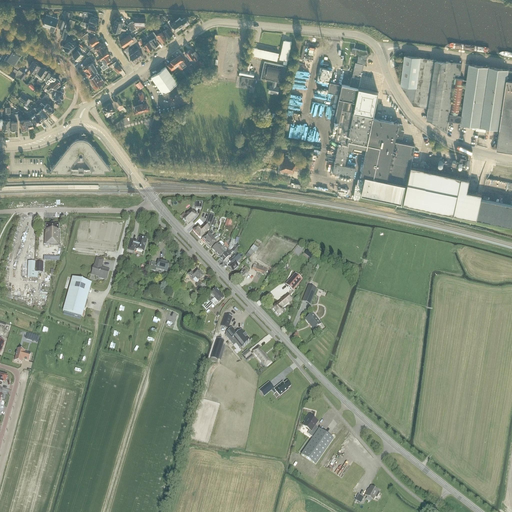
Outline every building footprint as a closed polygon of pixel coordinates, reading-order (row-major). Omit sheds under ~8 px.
[(92,13),(90,13),(88,12),(83,12),(82,13),(80,13),(79,15),(81,16),(81,17),(89,19),(88,22),(96,25),(98,19),(91,16),(92,13)] [(53,32),(58,19),(46,15),(42,25),(49,28),(49,30),(53,32)] [(175,21),(180,28),(185,25),(185,26),(189,23),(185,17),(181,20),(179,18),(175,21)] [(127,30),(129,34),(133,31),(128,24),(126,25),(123,22),(119,21),(119,20),(118,18),(116,20),(114,25),(124,28),(126,29),(126,30),(127,30)] [(128,24),(133,31),(136,29),(134,26),(145,26),(145,18),(141,18),(141,19),(134,18),(134,22),(131,22),(128,24)] [(174,30),(175,32),(180,28),(175,21),(171,23),(169,20),(167,21),(173,29),(174,30)] [(95,28),(96,26),(85,23),(84,26),(87,27),(86,30),(94,33),(96,29),(95,28)] [(163,31),(167,37),(172,34),(171,32),(172,32),(166,24),(164,25),(166,29),(163,31)] [(121,31),(124,32),(121,34),(123,37),(129,34),(127,30),(126,30),(126,29),(124,28),(114,25),(112,30),(113,32),(115,32),(120,33),(121,31)] [(159,33),(156,35),(158,38),(161,42),(166,38),(159,28),(157,26),(155,27),(156,29),(159,33)] [(153,47),(154,47),(155,47),(157,45),(159,44),(156,40),(158,38),(156,35),(153,31),(149,34),(152,39),(149,41),(153,47)] [(132,44),(135,42),(137,41),(137,40),(134,36),(132,38),(130,34),(122,39),(122,40),(120,42),(123,46),(126,44),(126,45),(128,43),(130,46),(132,44)] [(81,44),(82,44),(91,38),(89,36),(84,39),(84,40),(80,43),(81,44)] [(92,45),(99,41),(95,36),(89,40),(91,44),(88,46),(89,48),(93,46),(92,45)] [(65,46),(64,49),(63,50),(66,52),(68,52),(70,49),(72,50),(76,45),(73,42),(67,38),(65,41),(67,41),(64,45),(65,46)] [(280,54),(279,59),(287,61),(291,42),(283,40),(280,54)] [(146,48),(148,51),(149,50),(149,51),(152,49),(152,48),(153,48),(148,41),(143,45),(141,46),(143,49),(144,49),(146,48)] [(130,46),(129,46),(138,58),(143,55),(141,53),(137,48),(135,50),(133,47),(132,44),(130,46)] [(96,51),(101,59),(108,54),(109,53),(106,49),(105,50),(103,47),(102,47),(100,45),(94,49),(93,47),(91,49),(94,53),(96,51)] [(133,61),(138,58),(129,46),(125,49),(126,52),(129,50),(131,53),(129,55),(132,59),(133,61)] [(12,72),(15,74),(18,71),(17,70),(19,66),(16,64),(18,61),(17,61),(21,53),(12,47),(6,56),(5,55),(2,59),(7,62),(9,61),(15,65),(13,68),(14,68),(12,72)] [(74,58),(77,61),(79,59),(79,58),(83,55),(80,52),(82,49),(80,47),(76,51),(76,52),(72,55),(74,57),(74,58)] [(257,48),(252,47),(250,55),(277,61),(278,54),(279,54),(256,49),(257,48)] [(334,162),(332,173),(339,174),(351,177),(353,177),(355,168),(344,166),(347,150),(351,151),(360,153),(362,148),(365,148),(366,148),(365,154),(362,166),(361,171),(360,176),(364,176),(360,195),(400,203),(404,185),(406,185),(402,203),(477,219),(481,199),(482,194),(467,191),(470,179),(410,166),(414,146),(394,141),(397,127),(398,127),(396,138),(402,140),(404,131),(401,130),(402,124),(399,124),(398,124),(398,123),(396,120),(393,122),(372,118),(378,92),(374,91),(358,88),(360,79),(361,73),(362,73),(362,72),(360,72),(361,66),(361,65),(362,64),(363,65),(365,65),(367,55),(365,55),(366,52),(366,51),(354,48),(352,48),(351,52),(358,54),(356,63),(355,63),(352,77),(351,77),(349,86),(341,85),(340,89),(338,98),(343,99),(338,121),(338,124),(335,140),(338,140),(339,141),(334,161),(334,162)] [(185,53),(187,56),(189,60),(193,58),(195,60),(197,59),(200,57),(195,51),(192,53),(190,50),(188,51),(187,51),(185,52),(185,53)] [(106,64),(111,60),(109,58),(110,57),(108,54),(101,59),(103,62),(102,63),(103,65),(101,67),(102,69),(103,70),(108,66),(106,64)] [(185,61),(180,54),(175,58),(182,68),(184,71),(186,69),(184,67),(182,63),(185,61)] [(448,121),(458,122),(459,115),(449,114),(454,83),(450,113),(459,114),(464,79),(454,78),(455,74),(460,74),(462,63),(446,61),(446,62),(436,61),(436,60),(420,58),(404,56),(401,85),(414,105),(429,107),(427,119),(447,132),(448,121)] [(178,66),(180,70),(182,68),(175,58),(170,61),(171,62),(167,65),(171,70),(178,66)] [(33,77),(40,66),(38,64),(38,63),(36,62),(35,62),(33,61),(29,67),(33,71),(30,75),(33,77)] [(282,83),(286,66),(283,65),(264,61),(260,78),(282,83)] [(86,72),(99,65),(97,62),(96,63),(93,64),(92,62),(90,64),(89,63),(83,67),(83,68),(83,70),(85,70),(86,72)] [(14,76),(15,76),(15,74),(12,72),(0,63),(0,71),(12,79),(14,76)] [(461,115),(459,115),(458,122),(460,122),(460,124),(499,129),(497,149),(511,151),(511,70),(508,70),(469,64),(461,115)] [(86,72),(88,76),(97,71),(96,69),(100,66),(99,65),(86,72)] [(23,73),(18,70),(20,66),(19,66),(17,70),(18,71),(15,74),(15,76),(19,78),(22,80),(26,74),(23,72),(23,73)] [(41,67),(37,73),(36,74),(40,77),(38,80),(37,80),(35,83),(35,84),(37,85),(38,84),(40,81),(43,76),(47,70),(43,68),(41,67)] [(177,83),(166,67),(151,77),(162,93),(167,100),(181,89),(177,83)] [(249,71),(246,70),(240,69),(239,74),(253,77),(254,72),(249,71)] [(40,84),(44,79),(45,81),(48,78),(51,74),(52,74),(50,73),(51,72),(48,70),(48,71),(44,77),(43,76),(40,81),(38,84),(39,83),(40,84)] [(94,89),(104,82),(100,76),(99,74),(100,73),(99,71),(96,73),(89,78),(93,84),(92,85),(94,89)] [(48,78),(45,81),(47,82),(43,88),(44,89),(45,89),(49,83),(55,78),(54,76),(52,74),(51,74),(48,78)] [(241,76),(240,84),(255,86),(256,78),(241,76)] [(47,92),(49,92),(50,91),(54,90),(57,87),(61,84),(59,83),(60,82),(56,78),(50,84),(52,87),(47,92)] [(140,88),(144,85),(141,80),(136,83),(140,88)] [(329,82),(327,92),(337,94),(338,88),(340,89),(341,85),(339,85),(339,84),(329,82)] [(62,95),(64,92),(60,90),(59,91),(56,90),(55,90),(54,90),(50,91),(49,92),(52,93),(54,93),(53,95),(52,98),(56,100),(55,102),(59,104),(60,101),(60,102),(61,98),(62,98),(63,96),(62,95)] [(133,107),(134,110),(135,113),(148,110),(145,99),(144,100),(142,92),(138,93),(140,101),(138,101),(139,105),(135,106),(133,107)] [(27,98),(21,94),(18,98),(24,103),(27,98)] [(124,107),(122,105),(117,98),(113,100),(120,110),(124,107)] [(336,108),(334,120),(338,121),(343,99),(338,98),(336,108)] [(50,114),(51,112),(51,113),(54,109),(47,103),(44,105),(41,103),(39,105),(50,114)] [(105,114),(106,114),(107,115),(108,115),(109,117),(113,115),(111,112),(112,112),(114,110),(112,108),(109,104),(103,109),(105,112),(105,113),(105,114)] [(6,120),(2,120),(2,123),(3,130),(10,130),(9,120),(10,120),(10,107),(5,108),(6,120)] [(37,113),(43,120),(44,118),(45,118),(48,116),(42,109),(39,111),(38,109),(34,107),(32,109),(37,113)] [(35,113),(31,110),(29,111),(33,115),(30,117),(36,125),(39,122),(41,121),(35,113)] [(19,121),(22,129),(33,127),(32,122),(30,119),(24,120),(20,121),(20,116),(18,116),(18,120),(19,121)] [(87,140),(86,140),(86,139),(84,139),(83,139),(82,139),(82,138),(80,138),(78,139),(75,139),(75,140),(74,140),(75,140),(74,140),(73,141),(71,142),(70,143),(70,144),(69,145),(68,146),(66,148),(67,148),(66,149),(61,155),(59,157),(60,157),(59,158),(54,164),(52,166),(53,166),(52,167),(50,170),(57,170),(57,173),(84,173),(90,173),(105,173),(105,170),(112,170),(109,167),(110,167),(109,166),(108,164),(107,164),(106,164),(102,158),(102,157),(100,154),(100,155),(100,154),(99,154),(95,149),(95,148),(93,145),(93,146),(93,145),(92,145),(91,144),(91,143),(90,143),(89,142),(88,141),(87,140)] [(283,158),(280,171),(293,174),(294,170),(296,171),(299,162),(289,160),(289,159),(283,158)] [(511,205),(481,199),(477,219),(511,226),(511,205)] [(184,213),(181,216),(183,218),(188,224),(196,215),(191,210),(186,215),(184,213)] [(49,245),(59,245),(60,230),(58,230),(59,224),(46,224),(45,229),(44,229),(44,244),(49,245)] [(198,225),(193,229),(200,237),(209,229),(205,225),(205,224),(201,228),(198,225)] [(211,231),(202,239),(206,243),(213,237),(211,235),(213,233),(211,231)] [(213,237),(206,243),(210,248),(217,242),(214,239),(215,238),(216,237),(215,235),(213,237)] [(128,250),(134,252),(134,249),(136,249),(136,250),(144,252),(147,240),(139,238),(138,242),(136,242),(136,241),(131,240),(128,250)] [(219,243),(212,249),(215,253),(223,247),(219,243)] [(215,253),(216,254),(220,258),(226,252),(227,249),(224,245),(223,247),(215,253)] [(234,254),(240,248),(237,245),(235,248),(231,251),(234,254)] [(249,259),(253,252),(255,253),(258,249),(253,245),(245,256),(249,259)] [(226,252),(220,258),(224,262),(230,257),(230,256),(231,255),(229,253),(228,254),(226,252)] [(231,264),(228,267),(229,269),(231,272),(232,271),(232,272),(238,266),(235,263),(240,259),(236,254),(231,259),(229,261),(231,264)] [(108,270),(101,268),(104,260),(96,257),(92,274),(100,277),(99,278),(104,279),(105,278),(106,278),(108,270)] [(151,262),(149,270),(155,271),(156,268),(167,271),(169,263),(158,260),(157,264),(151,262)] [(28,262),(27,278),(34,278),(37,278),(38,273),(34,273),(35,262),(28,262)] [(43,272),(43,262),(36,262),(35,272),(43,272)] [(252,270),(264,274),(266,269),(254,265),(252,270)] [(241,273),(237,277),(240,280),(250,271),(245,267),(240,272),(241,273)] [(199,280),(204,276),(197,269),(193,273),(191,271),(187,274),(192,280),(196,277),(199,280)] [(285,285),(293,292),(303,280),(295,273),(285,285)] [(84,312),(83,311),(91,283),(72,277),(63,311),(82,316),(83,317),(85,313),(84,313),(84,312)] [(203,284),(198,288),(195,291),(199,295),(206,288),(203,284)] [(302,301),(310,305),(316,289),(308,286),(302,301)] [(210,298),(208,300),(210,302),(220,293),(216,289),(210,294),(213,298),(211,300),(210,298)] [(209,302),(207,301),(202,306),(206,311),(216,301),(218,304),(224,298),(220,293),(210,302),(209,302)] [(277,304),(272,308),(278,316),(283,312),(281,309),(292,299),(288,294),(276,304),(277,304)] [(305,320),(314,330),(321,324),(313,314),(305,320)] [(225,315),(221,326),(226,328),(228,329),(229,330),(226,332),(234,341),(240,349),(242,347),(250,340),(241,330),(237,334),(232,328),(231,329),(229,326),(232,317),(225,315)] [(222,340),(217,339),(210,360),(217,363),(224,341),(222,340)] [(253,352),(265,367),(271,362),(259,347),(253,352)] [(29,361),(31,354),(24,352),(25,351),(18,349),(14,361),(22,363),(23,360),(29,361)] [(269,382),(259,390),(264,397),(271,391),(274,394),(276,392),(279,396),(288,389),(287,389),(291,386),(287,382),(284,384),(282,382),(274,389),(269,382)] [(307,434),(313,438),(301,455),(315,465),(333,439),(319,429),(318,430),(314,427),(318,422),(313,418),(313,417),(309,414),(304,422),(305,422),(303,426),(309,431),(307,434)] [(378,490),(377,490),(378,489),(375,487),(374,488),(371,487),(369,490),(368,489),(365,495),(367,497),(366,499),(370,501),(371,499),(373,500),(375,497),(377,498),(380,493),(377,491),(378,490)] [(358,494),(355,500),(360,503),(364,497),(358,494)]
